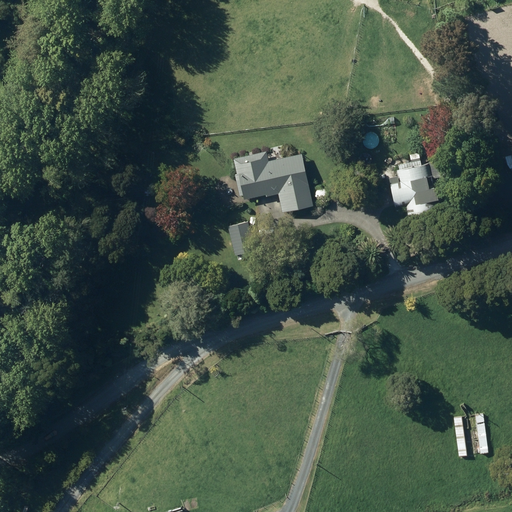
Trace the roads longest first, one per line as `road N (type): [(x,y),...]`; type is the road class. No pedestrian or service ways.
road 1 (unclassified): [(181,346),(511,232)]
road 2 (unclassified): [(0,451),(181,346)]
road 3 (unclassified): [(62,511),(96,453),(181,346)]
